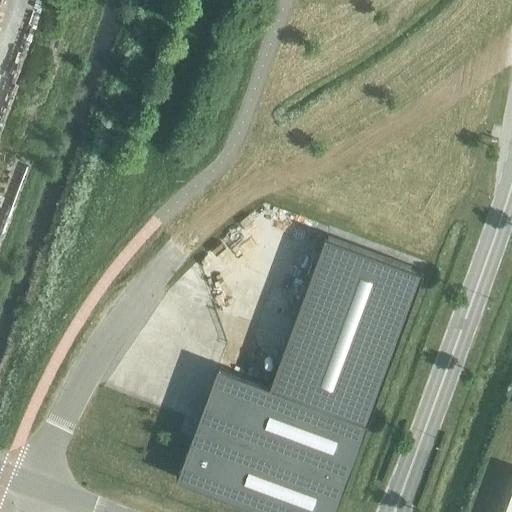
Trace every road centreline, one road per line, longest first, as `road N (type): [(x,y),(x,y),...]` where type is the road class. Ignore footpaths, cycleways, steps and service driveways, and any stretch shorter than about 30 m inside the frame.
road 1 (secondary): [(395,511),(511,184)]
road 2 (residential): [(30,487),(85,376),(176,249)]
